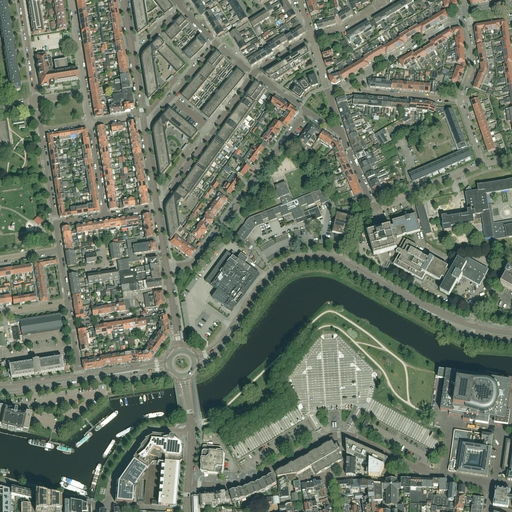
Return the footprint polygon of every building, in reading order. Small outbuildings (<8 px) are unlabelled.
[(26,0),(27,0),(33,35),(44,33),(38,0),(26,0)] [(159,6),(154,0),(132,0),(133,1),(133,3),(133,4),(134,4),(134,6),(134,9),(135,11),(135,12),(135,14),(136,17),(135,17),(136,17),(136,19),(136,20),(136,22),(137,25),(137,27),(137,28),(138,30),(138,33),(139,35),(148,28),(148,27),(147,23),(148,23),(148,19),(147,19),(146,16),(147,16),(147,15),(149,14),(151,13),(153,12),(154,11),(156,9),(158,8),(159,6)] [(165,15),(173,8),(167,0),(154,0),(159,6),(165,15)] [(204,7),(202,3),(206,0),(202,0),(200,1),(201,2),(194,6),(198,11),(204,7)] [(231,7),(237,2),(235,0),(229,0),(227,1),(228,2),(227,2),(229,5),(226,7),(228,9),(231,7)] [(289,5),(286,0),(285,0),(279,4),(280,5),(281,7),(280,8),(280,9),(278,10),(280,12),(283,10),(283,9),(289,5)] [(368,3),(367,0),(360,0),(350,4),(353,10),(356,8),(355,5),(359,4),(361,3),(362,6),(368,3)] [(407,6),(404,0),(399,4),(405,15),(406,17),(409,15),(406,10),(405,8),(407,6)] [(414,5),(410,0),(404,0),(407,6),(413,16),(415,14),(414,13),(411,7),(414,5)] [(319,6),(323,5),(325,4),(324,2),(316,4),(315,1),(307,4),(309,9),(317,7),(319,6)] [(207,12),(205,8),(208,6),(209,7),(213,4),(211,2),(207,4),(204,7),(198,11),(201,17),(204,15),(207,12)] [(234,12),(241,8),(237,2),(231,7),(233,11),(230,13),(231,15),(234,13),(234,12)] [(405,15),(399,4),(394,7),(397,12),(400,11),(401,13),(403,16),(405,15)] [(293,11),(291,8),(289,5),(283,9),(283,10),(285,13),(282,15),(283,17),(286,15),(293,11)] [(353,16),(349,10),(347,12),(343,6),(341,8),(343,11),(344,13),(347,19),(353,16)] [(319,13),(317,7),(309,9),(311,16),(319,13)] [(397,12),(394,7),(388,10),(392,15),(397,12)] [(237,17),(244,13),(241,8),(234,12),(234,13),(236,16),(233,18),(234,20),(237,18),(238,18),(237,17)] [(444,20),(447,18),(446,11),(444,12),(442,13),(440,9),(439,9),(438,10),(444,20)] [(217,13),(213,15),(210,10),(207,12),(204,15),(207,20),(214,16),(214,17),(218,15),(217,13)] [(393,22),(395,21),(393,17),(392,15),(388,10),(383,13),(387,18),(389,17),(391,19),(393,22)] [(444,20),(438,10),(436,11),(436,12),(438,15),(436,17),(440,23),(444,20)] [(9,18),(8,11),(0,12),(0,18),(2,28),(10,27),(9,20),(9,18)] [(270,18),(266,11),(260,15),(264,22),(266,25),(268,24),(266,21),(270,18)] [(296,16),(295,14),(293,11),(286,15),(289,19),(285,21),(286,23),(289,21),(290,20),(296,16)] [(336,25),(334,17),(330,18),(330,17),(331,17),(329,11),(326,11),(328,20),(329,20),(330,27),(336,25)] [(347,19),(344,13),(343,11),(340,12),(342,15),(339,16),(342,22),(347,19)] [(241,23),(247,19),(244,13),(237,17),(238,18),(237,18),(240,22),(236,24),(236,23),(232,26),(233,28),(238,26),(241,23)] [(387,18),(383,13),(378,16),(381,21),(383,24),(385,27),(387,30),(389,29),(384,20),(387,18)] [(440,23),(436,17),(433,18),(431,14),(429,15),(429,16),(435,26),(440,23)] [(264,22),(260,15),(255,18),(259,25),(258,25),(261,29),(263,27),(260,24),(264,22)] [(221,20),(220,18),(217,20),(214,17),(214,16),(207,20),(211,26),(217,21),(218,22),(221,20)] [(383,24),(381,21),(378,16),(373,19),(374,21),(371,22),(374,26),(376,25),(377,26),(380,25),(382,29),(382,28),(384,32),(387,30),(385,27),(383,24)] [(435,26),(429,16),(427,17),(429,21),(427,22),(431,28),(435,26)] [(189,25),(182,18),(179,21),(185,28),(189,25)] [(259,25),(255,18),(250,22),(253,28),(255,32),(257,31),(255,27),(258,25),(259,25)] [(431,28),(427,22),(425,23),(422,20),(420,21),(427,31),(431,28)] [(185,28),(179,21),(175,24),(182,31),(185,28)] [(221,28),(225,25),(229,23),(228,21),(223,23),(220,26),(218,22),(217,21),(211,26),(214,31),(221,27),(221,28)] [(420,21),(419,22),(418,22),(420,26),(418,27),(422,34),(427,31),(420,21)] [(508,31),(506,22),(505,21),(500,22),(500,27),(502,26),(503,31),(508,31)] [(372,30),(371,28),(374,26),(371,22),(369,24),(368,22),(362,25),(364,27),(366,31),(367,33),(369,32),(372,30)] [(305,33),(301,27),(302,27),(299,23),(298,24),(300,27),(296,30),(300,37),(305,33)] [(422,34),(418,27),(417,25),(415,27),(413,23),(411,24),(417,34),(418,33),(419,34),(421,32),(422,34)] [(182,31),(175,24),(172,28),(179,35),(182,31)] [(411,24),(409,25),(411,29),(409,31),(412,37),(417,34),(411,24)] [(489,36),(487,24),(481,25),(481,30),(483,30),(483,32),(486,32),(487,36),(489,36)] [(221,27),(214,31),(218,37),(224,33),(228,31),(232,28),(231,26),(227,28),(225,25),(221,28),(221,27)] [(367,33),(366,31),(364,27),(362,25),(357,28),(360,33),(361,34),(364,32),(365,34),(367,33)] [(290,33),(294,40),(300,37),(296,30),(294,26),(292,27),(294,31),(291,33),(290,33)] [(11,33),(10,27),(2,28),(4,44),(13,43),(12,35),(11,33)] [(179,35),(172,28),(169,31),(175,38),(179,35)] [(360,33),(357,28),(352,31),(359,42),(360,44),(362,43),(361,41),(358,35),(361,34),(360,33)] [(463,38),(461,29),(460,28),(452,30),(453,35),(454,34),(457,34),(458,38),(463,38)] [(294,40),(290,33),(291,33),(289,29),(287,31),(289,34),(285,37),(288,41),(289,43),(294,40)] [(411,37),(408,31),(405,32),(403,29),(401,30),(407,40),(411,37)] [(241,36),(244,34),(243,32),(239,34),(237,30),(230,34),(234,40),(240,36),(241,36)] [(282,45),(278,38),(279,37),(277,34),(276,34),(274,30),(272,32),(274,35),(275,35),(277,39),(274,41),(273,41),(277,48),(282,45)] [(407,40),(401,30),(399,31),(400,33),(401,35),(399,36),(400,38),(404,44),(403,43),(406,42),(406,41),(407,40)] [(446,39),(453,35),(452,30),(443,35),(446,39)] [(175,38),(169,31),(165,34),(172,41),(175,38)] [(285,37),(284,35),(284,34),(282,31),(280,32),(282,35),(279,37),(278,38),(282,45),(288,41),(285,37)] [(359,42),(352,31),(347,34),(348,36),(345,38),(351,48),(353,46),(351,43),(354,40),(358,47),(361,46),(360,44),(359,42)] [(404,44),(400,38),(398,39),(396,35),(395,36),(393,37),(400,47),(404,44)] [(447,41),(446,39),(443,35),(439,37),(443,44),(445,48),(447,47),(447,46),(445,43),(447,41)] [(482,41),(481,35),(480,35),(476,36),(477,44),(485,43),(484,41),(482,41)] [(237,45),(244,41),(244,42),(247,40),(246,38),(243,40),(241,36),(240,36),(234,40),(237,45)] [(208,44),(201,37),(197,40),(204,47),(208,44)] [(277,48),(273,41),(274,41),(271,37),(269,38),(272,42),(267,45),(269,47),(272,51),(277,48)] [(393,37),(392,38),(391,38),(393,42),(391,43),(395,50),(400,47),(393,37)] [(443,44),(439,37),(435,40),(441,50),(442,49),(443,49),(441,45),(443,44)] [(247,47),(251,45),(258,40),(257,38),(250,43),(246,45),(244,42),(244,41),(237,45),(240,51),(247,47)] [(185,66),(180,60),(160,39),(152,46),(153,46),(158,52),(165,59),(164,59),(167,62),(170,65),(171,65),(175,69),(174,70),(177,73),(185,66)] [(204,47),(197,40),(194,43),(201,51),(204,47)] [(349,47),(345,40),(341,42),(344,50),(349,47)] [(441,50),(435,40),(430,43),(436,51),(435,49),(436,48),(439,52),(439,51),(441,50)] [(395,50),(391,43),(389,45),(387,41),(385,42),(391,52),(395,50)] [(385,42),(383,43),(385,47),(383,48),(387,55),(391,52),(385,42)] [(14,49),(13,43),(4,44),(7,60),(15,59),(14,52),(14,49)] [(201,51),(194,43),(190,47),(197,54),(201,51)] [(436,51),(430,43),(431,44),(428,45),(429,46),(427,47),(434,57),(435,56),(436,56),(433,52),(436,51)] [(387,55),(383,48),(382,46),(380,48),(378,44),(377,44),(375,46),(381,55),(383,54),(383,55),(386,53),(387,55)] [(268,57),(263,50),(263,51),(260,53),(257,49),(258,49),(255,45),(253,47),(255,50),(257,54),(258,54),(262,60),(268,57)] [(158,92),(155,72),(154,65),(155,65),(156,56),(156,53),(158,52),(153,46),(151,48),(151,47),(151,48),(149,50),(149,49),(149,50),(147,51),(146,53),(145,53),(144,55),(143,57),(143,60),(142,60),(143,60),(143,62),(143,64),(143,65),(144,67),(143,67),(144,67),(144,70),(144,72),(144,73),(145,75),(145,78),(146,80),(145,80),(145,81),(146,81),(146,83),(146,86),(147,86),(147,88),(147,89),(147,91),(148,94),(148,96),(148,97),(149,99),(148,99),(149,99),(149,100),(150,99),(151,99),(158,92)] [(272,51),(269,47),(265,49),(263,46),(261,47),(263,51),(263,50),(268,57),(273,53),(272,51)] [(375,46),(374,47),(373,47),(375,50),(373,52),(377,58),(381,55),(375,46)] [(197,54),(190,47),(187,50),(194,57),(197,54)] [(434,57),(427,47),(423,49),(427,56),(429,55),(431,58),(432,58),(434,57)] [(309,54),(307,48),(306,48),(306,49),(302,51),(301,51),(301,52),(299,53),(298,53),(302,58),(309,54)] [(333,56),(331,49),(322,52),(324,59),(333,56)] [(194,57),(187,50),(184,53),(190,60),(194,57)] [(250,54),(252,57),(253,57),(257,63),(262,60),(258,54),(257,54),(255,50),(250,54)] [(376,59),(372,52),(370,54),(368,50),(367,50),(366,51),(372,61),(376,59)] [(426,62),(424,58),(426,57),(422,50),(418,53),(424,63),(426,62)] [(366,51),(364,52),(364,53),(366,56),(364,57),(368,66),(369,65),(368,64),(371,63),(370,62),(372,61),(366,51)] [(225,59),(217,52),(214,56),(222,62),(225,59)] [(299,60),(302,58),(298,53),(298,54),(294,56),(293,56),(293,57),(291,58),(290,58),(290,59),(293,64),(299,60)] [(417,62),(413,55),(412,53),(408,56),(414,66),(416,65),(414,61),(416,60),(417,62)] [(424,63),(418,53),(416,54),(416,53),(413,55),(417,62),(419,61),(421,64),(422,64),(423,63),(424,63)] [(54,83),(78,80),(77,69),(74,70),(74,68),(70,69),(71,69),(68,70),(67,61),(54,63),(56,72),(52,72),(52,69),(50,59),(47,59),(46,54),(45,55),(36,56),(35,56),(40,87),(49,85),(49,86),(50,87),(51,87),(52,88),(52,87),(53,87),(54,86),(54,85),(54,83)] [(252,57),(250,54),(245,57),(247,61),(251,67),(257,63),(253,57),(252,57)] [(302,65),(310,60),(309,54),(302,58),(299,60),(302,65)] [(222,62),(214,56),(211,60),(219,66),(222,62)] [(414,66),(408,56),(404,59),(407,65),(408,65),(410,64),(412,68),(412,67),(414,66)] [(343,62),(342,60),(338,61),(337,60),(336,60),(333,61),(332,57),(324,60),(326,66),(334,64),(334,66),(337,65),(343,62)] [(368,66),(364,57),(363,58),(364,59),(362,60),(360,57),(358,58),(364,68),(368,66)] [(358,58),(356,59),(358,63),(356,64),(360,71),(364,68),(358,58)] [(462,66),(465,66),(465,63),(464,58),(457,59),(453,59),(453,62),(457,61),(458,64),(462,63),(462,66)] [(16,64),(15,59),(7,60),(9,76),(18,75),(17,67),(16,64)] [(285,69),(289,66),(293,64),(290,59),(286,61),(285,61),(285,62),(283,63),(282,63),(282,64),(285,69)] [(407,65),(404,59),(399,61),(397,62),(399,65),(401,64),(403,68),(405,66),(408,70),(410,69),(408,65),(407,65)] [(219,66),(211,60),(208,63),(216,70),(219,66)] [(292,71),(302,65),(299,60),(293,64),(289,66),(292,71)] [(360,71),(356,64),(354,66),(352,62),(351,62),(350,63),(356,73),(360,71)] [(216,70),(208,63),(205,67),(213,73),(216,70)] [(350,63),(348,64),(347,64),(350,68),(348,69),(351,76),(356,73),(350,63)] [(277,74),(280,72),(285,69),(282,64),(278,66),(277,66),(278,67),(275,68),(274,68),(274,69),(277,74)] [(283,77),(292,71),(289,66),(285,69),(280,72),(283,77)] [(455,72),(462,74),(465,66),(462,66),(461,68),(457,67),(456,69),(452,68),(451,70),(455,72)] [(213,73),(205,67),(202,71),(210,77),(213,73)] [(351,76),(348,69),(345,71),(343,67),(341,68),(347,78),(351,76)] [(341,68),(339,69),(339,70),(341,73),(339,75),(343,81),(347,78),(341,68)] [(245,76),(238,69),(235,73),(242,79),(245,76)] [(270,78),(277,74),(274,69),(270,71),(269,71),(270,71),(267,73),(266,73),(265,74),(270,78)] [(343,81),(339,75),(337,75),(337,74),(334,74),(333,69),(327,72),(328,76),(329,78),(329,77),(331,84),(335,85),(340,82),(341,82),(343,81)] [(210,77),(202,71),(199,74),(207,80),(210,77)] [(242,79),(235,73),(234,73),(233,72),(230,75),(239,83),(242,79)] [(275,82),(283,77),(280,72),(277,74),(270,78),(275,82)] [(439,76),(439,73),(432,73),(431,78),(431,84),(430,93),(435,94),(438,83),(436,83),(436,79),(437,79),(438,76),(439,76)] [(207,80),(199,74),(196,78),(204,84),(207,80)] [(490,80),(485,78),(486,76),(480,74),(479,74),(477,78),(489,83),(490,80)] [(19,81),(18,75),(9,76),(12,92),(20,90),(19,83),(19,81)] [(239,83),(230,75),(227,79),(229,80),(236,87),(239,83)] [(452,81),(459,84),(461,79),(450,75),(449,77),(453,79),(452,81)] [(112,86),(130,83),(128,76),(120,77),(120,83),(119,83),(119,81),(118,81),(109,82),(109,84),(110,86),(112,85),(112,86)] [(317,83),(315,76),(309,78),(311,85),(311,86),(312,87),(314,87),(316,87),(316,86),(318,86),(318,84),(317,83)] [(375,88),(376,81),(374,80),(374,76),(368,80),(370,88),(375,88)] [(204,84),(196,78),(193,81),(201,88),(204,84)] [(229,80),(226,84),(233,90),(236,87),(229,80)] [(309,86),(304,80),(299,84),(303,90),(304,91),(305,91),(305,92),(307,91),(309,90),(308,90),(310,88),(309,87),(309,86)] [(201,88),(193,81),(190,85),(198,91),(201,88)] [(131,90),(130,83),(112,86),(112,85),(110,86),(110,89),(111,93),(113,92),(121,91),(131,90)] [(267,91),(256,83),(253,87),(264,95),(267,91)] [(487,90),(481,88),(482,86),(475,83),(473,88),(486,93),(487,90)] [(233,90),(226,84),(223,88),(230,94),(233,90)] [(198,91),(190,85),(187,89),(195,95),(198,91)] [(264,95),(253,87),(250,91),(261,99),(264,95)] [(230,94),(223,88),(220,91),(227,97),(230,94)] [(303,93),(302,92),(296,88),(292,93),(298,97),(299,98),(300,98),(300,99),(301,97),(302,97),(303,96),(303,95),(304,94),(303,93)] [(184,92),(192,98),(195,95),(187,89),(184,92)] [(113,100),(132,97),(131,90),(121,91),(113,92),(111,93),(109,93),(110,94),(110,98),(108,98),(107,98),(107,101),(108,101),(112,100),(113,100)] [(227,97),(220,91),(217,95),(224,101),(227,97)] [(261,99),(250,91),(247,95),(258,103),(261,99)] [(192,98),(184,92),(181,96),(189,102),(192,98)] [(224,101),(217,95),(214,98),(221,105),(224,101)] [(258,103),(247,95),(244,100),(255,107),(258,103)] [(133,104),(132,97),(113,100),(112,100),(113,107),(120,106),(120,103),(124,102),(124,105),(133,104)] [(276,107),(280,100),(276,97),(271,104),(276,107)] [(221,105),(214,98),(211,102),(218,108),(221,105)] [(478,99),(473,101),(471,101),(473,107),(481,105),(479,99),(478,99)] [(255,107),(244,100),(241,104),(252,112),(255,107)] [(280,110),(285,103),(280,100),(276,107),(280,110)] [(218,108),(211,102),(208,106),(215,112),(218,108)] [(348,107),(348,105),(350,104),(350,102),(348,102),(346,103),(338,105),(339,110),(348,107)] [(285,113),(289,107),(285,103),(280,110),(285,113)] [(435,111),(436,108),(437,106),(429,103),(428,111),(434,114),(435,111)] [(133,110),(134,109),(133,104),(124,105),(123,105),(124,108),(121,109),(122,113),(125,113),(130,112),(130,111),(133,110)] [(252,112),(241,104),(238,108),(249,116),(252,112)] [(482,110),(481,105),(473,107),(475,113),(482,110)] [(122,113),(121,109),(120,109),(120,106),(113,107),(114,114),(122,113)] [(215,112),(208,106),(205,109),(212,116),(215,112)] [(287,114),(285,113),(280,110),(276,107),(271,113),(274,115),(274,114),(277,116),(277,115),(281,118),(281,119),(282,118),(284,116),(285,117),(287,114)] [(294,118),(298,112),(289,107),(285,113),(287,114),(294,118)] [(243,124),(249,116),(238,108),(232,116),(243,124)] [(455,116),(454,114),(453,110),(446,112),(445,109),(436,108),(435,111),(437,115),(444,113),(457,146),(459,151),(467,148),(465,143),(465,142),(455,116)] [(198,133),(187,123),(170,109),(164,117),(163,118),(169,123),(172,125),(173,125),(177,128),(177,129),(183,134),(184,134),(188,138),(191,141),(198,133)] [(212,116),(205,109),(202,113),(209,119),(212,116)] [(484,116),(482,110),(475,113),(477,118),(484,116)] [(294,118),(287,114),(285,117),(284,116),(282,118),(290,123),(294,118)] [(352,118),(358,116),(357,114),(356,114),(351,116),(342,119),(344,123),(353,120),(352,118)] [(243,124),(232,116),(229,120),(240,128),(243,124)] [(486,122),(484,116),(477,118),(478,124),(486,122)] [(171,166),(170,159),(166,135),(168,128),(167,128),(168,125),(168,124),(169,123),(163,118),(162,119),(160,121),(159,123),(158,123),(159,123),(157,125),(156,127),(155,127),(155,128),(154,130),(154,132),(154,135),(155,137),(154,138),(155,138),(155,140),(155,143),(156,143),(156,145),(156,146),(156,148),(157,151),(157,153),(157,154),(158,156),(157,156),(158,156),(158,159),(158,161),(158,162),(159,164),(159,167),(160,169),(159,170),(160,170),(160,172),(161,175),(160,175),(161,175),(161,178),(162,177),(165,172),(170,167),(171,167),(171,166)] [(287,128),(290,123),(282,118),(281,119),(281,120),(282,121),(280,123),(287,128)] [(240,128),(229,120),(226,125),(237,132),(240,128)] [(283,126),(276,121),(272,126),(280,132),(280,131),(281,130),(281,129),(283,126)] [(488,127),(486,122),(478,124),(480,130),(488,127)] [(356,129),(355,127),(356,126),(361,125),(360,123),(345,128),(347,132),(356,129)] [(318,129),(311,124),(309,128),(308,128),(315,133),(318,129)] [(237,132),(226,125),(223,129),(234,136),(237,132)] [(280,132),(272,126),(269,131),(276,136),(277,136),(278,136),(279,135),(279,134),(280,132)] [(348,136),(362,132),(365,130),(364,127),(362,127),(363,129),(356,132),(356,129),(347,132),(348,136)] [(490,133),(488,127),(480,130),(482,135),(490,133)] [(315,133),(308,128),(306,130),(307,130),(305,133),(315,140),(316,140),(312,137),(315,133)] [(88,137),(86,129),(83,129),(80,130),(75,131),(76,135),(80,134),(80,138),(82,138),(88,137)] [(234,136),(223,129),(220,133),(231,141),(234,136)] [(384,130),(375,135),(381,146),(387,142),(383,135),(386,134),(384,130)] [(276,136),(269,131),(267,133),(265,132),(264,134),(273,140),(274,138),(275,138),(276,136)] [(396,139),(402,135),(400,131),(394,135),(396,139)] [(323,145),(329,136),(324,132),(318,141),(323,145)] [(359,138),(358,136),(363,134),(362,132),(348,136),(350,141),(359,138)] [(59,137),(58,133),(54,134),(50,134),(50,135),(47,135),(48,143),(53,143),(52,138),(59,137)] [(231,141),(220,133),(217,137),(228,145),(231,141)] [(315,140),(305,133),(304,134),(303,134),(301,136),(302,137),(309,142),(309,141),(311,139),(314,142),(315,140)] [(492,139),(490,133),(482,135),(484,141),(492,139)] [(273,140),(264,134),(260,139),(269,145),(270,144),(271,143),(271,142),(273,140)] [(329,149),(330,147),(335,140),(329,136),(323,145),(329,149)] [(312,144),(309,141),(309,142),(302,137),(299,141),(311,149),(309,147),(312,144)] [(227,146),(216,138),(213,143),(224,150),(227,146)] [(352,147),(359,143),(363,141),(362,139),(359,140),(359,138),(350,141),(352,147)] [(493,144),(492,139),(484,141),(486,147),(493,144)] [(341,147),(339,143),(335,140),(330,147),(335,150),(341,147)] [(311,149),(299,141),(296,145),(300,147),(297,151),(301,155),(305,157),(311,149)] [(354,152),(366,146),(364,143),(363,141),(359,143),(352,147),(354,152)] [(57,151),(56,147),(54,147),(53,143),(48,143),(48,148),(49,148),(49,152),(57,151)] [(224,150),(213,143),(210,147),(221,155),(224,150)] [(495,150),(493,144),(486,147),(488,152),(495,150)] [(259,156),(264,149),(259,145),(256,148),(254,146),(251,150),(253,152),(259,156)] [(364,152),(363,150),(367,148),(366,146),(354,152),(356,156),(364,152)] [(221,155),(210,147),(207,151),(218,159),(221,155)] [(343,152),(341,147),(335,150),(332,151),(333,153),(334,153),(336,156),(344,153),(343,152)] [(409,175),(413,183),(471,158),(468,149),(409,175)] [(218,159),(207,151),(204,155),(215,163),(218,159)] [(253,152),(248,159),(253,163),(259,156),(253,152)] [(358,161),(370,155),(369,152),(365,154),(364,152),(356,156),(358,161)] [(346,158),(344,153),(336,156),(338,159),(337,160),(338,162),(339,161),(339,162),(346,158)] [(244,164),(246,162),(240,157),(235,154),(232,159),(237,163),(239,161),(243,164),(240,168),(239,167),(236,171),(238,172),(238,173),(243,176),(250,168),(248,167),(244,164)] [(215,163),(204,155),(201,159),(212,167),(215,163)] [(368,161),(367,159),(371,157),(370,155),(358,161),(360,165),(368,161)] [(342,167),(349,164),(346,158),(339,162),(342,167)] [(212,167),(201,159),(198,163),(209,171),(212,167)] [(362,170),(374,164),(373,162),(369,164),(368,161),(360,165),(362,170)] [(209,171),(198,163),(195,168),(206,175),(209,171)] [(344,173),(351,170),(349,164),(342,167),(342,168),(340,168),(343,174),(344,174),(344,173)] [(372,171),(371,168),(375,166),(374,164),(362,170),(365,174),(372,171)] [(229,174),(232,170),(227,166),(224,170),(229,174)] [(206,175),(195,168),(192,172),(203,179),(206,175)] [(376,176),(375,174),(384,170),(383,168),(373,173),(372,173),(365,176),(367,180),(376,176)] [(347,179),(354,176),(351,170),(344,173),(344,174),(347,179)] [(203,179),(192,172),(189,176),(200,184),(203,179)] [(378,180),(377,178),(386,174),(385,172),(376,176),(367,180),(369,184),(378,180)] [(200,184),(189,176),(186,180),(197,188),(200,184)] [(235,187),(241,180),(235,176),(230,183),(235,187)] [(347,185),(357,181),(354,176),(347,179),(348,183),(347,183),(347,185)] [(385,182),(384,180),(388,178),(387,176),(378,180),(369,184),(372,190),(376,188),(375,186),(380,184),(385,182)] [(400,182),(398,177),(392,180),(388,182),(389,186),(394,184),(394,185),(400,182)] [(197,188),(186,180),(183,184),(194,192),(197,188)] [(407,180),(401,182),(402,187),(408,185),(409,189),(410,189),(407,180)] [(492,214),(491,208),(490,208),(490,206),(491,205),(488,206),(486,195),(487,195),(495,193),(502,192),(509,191),(511,190),(511,180),(507,181),(489,184),(482,185),(477,186),(478,191),(472,192),(472,191),(470,188),(470,189),(468,190),(468,189),(466,190),(466,193),(465,193),(468,211),(467,211),(468,215),(447,218),(447,216),(442,217),(442,221),(443,221),(443,224),(444,231),(444,232),(451,231),(451,228),(458,227),(465,226),(465,225),(472,224),(472,225),(474,224),(473,217),(475,217),(476,217),(475,215),(481,214),(485,236),(485,239),(486,239),(493,238),(496,238),(496,240),(494,240),(498,240),(498,239),(506,238),(511,237),(511,220),(496,224),(496,223),(496,224),(494,224),(492,214)] [(352,190),(359,187),(357,181),(347,185),(348,186),(349,185),(352,190)] [(215,182),(211,187),(216,190),(219,185),(215,182)] [(230,194),(235,187),(230,183),(229,185),(226,183),(223,187),(226,189),(225,191),(230,194)] [(308,211),(304,213),(301,207),(307,204),(308,207),(314,204),(315,204),(314,203),(320,201),(322,205),(322,204),(328,202),(329,202),(325,194),(322,195),(320,190),(292,201),(285,183),(275,186),(277,191),(274,192),(277,200),(280,198),(283,205),(253,217),(252,216),(251,217),(251,218),(249,218),(248,220),(248,219),(245,223),(246,223),(237,235),(239,237),(236,240),(249,249),(251,246),(247,242),(248,240),(247,240),(251,233),(255,228),(257,227),(264,224),(262,220),(269,218),(270,222),(277,219),(275,215),(281,213),(283,217),(289,214),(292,213),(295,221),(296,220),(297,224),(306,221),(311,219),(312,221),(322,217),(318,208),(309,212),(308,211)] [(194,192),(183,184),(180,188),(191,196),(194,192)] [(381,189),(380,184),(375,186),(376,188),(372,190),(374,195),(386,190),(385,187),(381,189)] [(356,198),(364,197),(359,187),(352,190),(356,199),(353,199),(355,203),(358,202),(356,198)] [(180,207),(179,206),(181,204),(179,203),(182,199),(186,202),(191,196),(180,188),(176,195),(175,196),(174,197),(173,199),(172,199),(173,199),(171,201),(170,203),(169,203),(170,203),(168,205),(167,207),(167,208),(166,210),(166,213),(178,211),(178,209),(180,207)] [(402,193),(400,188),(396,190),(396,189),(392,191),(394,196),(402,193)] [(376,199),(389,193),(388,190),(387,190),(387,189),(386,190),(374,195),(376,199)] [(227,200),(220,194),(218,197),(219,197),(217,200),(216,199),(224,205),(224,204),(225,204),(226,202),(227,200)] [(98,204),(98,199),(97,199),(97,195),(92,196),(89,196),(90,200),(92,200),(93,204),(93,205),(98,204)] [(224,205),(216,199),(214,201),(215,202),(213,205),(220,210),(222,208),(222,207),(224,205)] [(65,207),(65,204),(64,200),(57,201),(58,206),(58,210),(59,210),(64,209),(63,207),(65,207)] [(430,229),(423,201),(415,205),(423,231),(430,229)] [(99,212),(98,204),(93,205),(93,204),(87,205),(87,206),(88,214),(93,213),(96,213),(96,212),(99,212)] [(220,210),(213,205),(211,207),(209,209),(210,209),(216,214),(218,212),(219,212),(220,210)] [(71,216),(71,212),(64,213),(64,209),(59,210),(60,218),(63,218),(67,217),(71,216)] [(216,214),(210,209),(208,212),(207,211),(205,214),(213,219),(214,218),(215,218),(216,216),(216,215),(216,214)] [(181,229),(180,224),(178,211),(166,213),(167,215),(167,216),(167,215),(167,218),(168,221),(168,223),(168,224),(168,223),(169,226),(168,226),(169,226),(169,229),(169,231),(169,232),(170,234),(170,237),(171,241),(180,229),(181,229)] [(346,237),(349,227),(351,217),(337,214),(332,233),(337,235),(346,237)] [(397,250),(393,236),(396,236),(397,238),(420,232),(416,215),(392,222),(394,227),(391,227),(391,226),(367,233),(374,256),(397,250)] [(43,221),(39,216),(34,221),(38,225),(43,221)] [(213,221),(206,216),(204,219),(203,218),(202,220),(209,226),(211,224),(213,222),(213,221)] [(209,226),(202,220),(200,222),(201,223),(199,225),(206,231),(207,231),(209,228),(208,227),(209,226)] [(196,230),(203,236),(205,234),(206,232),(207,231),(206,231),(199,225),(197,229),(196,228),(194,228),(194,229),(196,230)] [(196,230),(194,229),(190,234),(199,240),(200,238),(201,239),(203,236),(196,230)] [(175,247),(181,240),(176,236),(170,243),(172,244),(172,245),(173,246),(174,247),(175,247)] [(193,237),(191,236),(191,237),(189,240),(186,243),(180,251),(183,252),(183,253),(184,254),(185,254),(191,247),(187,245),(189,242),(193,237)] [(156,252),(155,243),(137,246),(136,240),(135,240),(129,241),(126,241),(128,250),(128,253),(129,256),(129,259),(137,258),(136,255),(156,252)] [(180,251),(186,243),(181,240),(175,247),(176,247),(176,248),(177,249),(178,249),(180,251)] [(446,271),(448,267),(430,257),(429,260),(415,252),(418,247),(404,240),(396,254),(399,255),(394,265),(415,277),(414,278),(423,283),(427,276),(425,275),(426,274),(440,282),(442,278),(446,280),(440,291),(449,296),(457,282),(459,283),(462,277),(463,276),(461,275),(468,261),(466,259),(464,262),(458,259),(450,273),(446,271)] [(194,253),(196,250),(194,248),(193,249),(191,247),(185,254),(185,255),(186,255),(186,256),(187,257),(188,257),(189,257),(190,258),(194,253),(194,254),(194,253)] [(238,260),(236,259),(228,253),(227,252),(206,282),(212,287),(218,291),(212,298),(232,312),(260,275),(253,270),(250,268),(249,269),(248,268),(244,265),(243,265),(247,260),(241,255),(238,260)] [(145,260),(145,259),(145,257),(137,258),(129,259),(117,261),(118,271),(130,269),(129,263),(145,260)] [(145,260),(146,264),(136,266),(136,268),(140,268),(158,266),(157,257),(148,259),(145,259),(145,260)] [(480,287),(489,270),(466,258),(466,259),(468,261),(461,275),(463,276),(462,277),(480,287)] [(159,270),(158,266),(140,268),(136,268),(137,274),(159,270)] [(160,279),(159,270),(137,274),(136,268),(130,269),(118,271),(121,286),(129,285),(138,283),(160,279)] [(511,274),(511,272),(508,270),(505,275),(507,276),(502,285),(511,291),(511,274)] [(122,289),(122,294),(131,293),(162,288),(161,279),(160,279),(138,283),(129,285),(121,286),(122,289)] [(163,298),(162,291),(153,292),(154,296),(148,297),(148,300),(154,299),(163,298)] [(165,305),(163,298),(154,299),(156,307),(165,305)] [(132,299),(123,301),(125,312),(131,311),(134,310),(132,299)] [(61,325),(60,314),(20,321),(23,336),(62,329),(61,325)] [(169,333),(168,327),(161,328),(161,330),(160,332),(166,337),(169,333)] [(166,337),(160,332),(158,331),(157,333),(156,332),(154,335),(163,342),(165,339),(167,337),(166,337)] [(373,398),(377,381),(378,378),(377,378),(378,374),(374,371),(375,370),(362,358),(363,357),(360,354),(358,352),(358,353),(346,341),(341,336),(340,337),(337,334),(335,332),(332,331),(329,331),(327,331),(324,332),(322,334),(320,335),(318,338),(317,338),(302,357),(302,356),(297,361),(298,362),(287,376),(288,376),(285,380),(285,382),(287,387),(295,406),(262,426),(248,434),(234,443),(235,443),(228,447),(232,453),(237,461),(239,460),(241,459),(243,457),(244,457),(248,455),(250,454),(250,453),(256,450),(262,446),(268,443),(269,442),(274,439),(275,439),(281,435),(287,431),(293,428),(293,427),(295,426),(299,424),(305,420),(307,419),(312,426),(314,429),(315,431),(315,432),(316,432),(321,429),(324,427),(323,426),(315,414),(318,412),(325,412),(325,411),(326,411),(326,412),(333,411),(341,411),(341,410),(342,410),(342,411),(349,410),(352,412),(346,422),(348,424),(353,426),(354,427),(362,412),(364,410),(365,411),(366,409),(365,409),(366,409),(364,413),(370,417),(370,416),(371,417),(377,420),(428,448),(430,449),(431,450),(433,451),(434,451),(437,446),(439,443),(440,441),(433,438),(436,434),(424,427),(416,423),(416,422),(373,398)] [(163,342),(154,335),(152,338),(152,339),(151,341),(159,347),(163,342)] [(159,347),(151,341),(149,343),(150,344),(149,346),(156,351),(159,347)] [(156,351),(149,346),(146,349),(145,348),(144,350),(145,352),(152,356),(152,357),(154,355),(154,354),(156,351)] [(149,360),(152,356),(145,352),(144,353),(142,354),(144,361),(149,360)] [(64,370),(63,365),(66,364),(65,362),(63,363),(62,362),(57,362),(57,358),(38,361),(38,360),(32,361),(32,362),(9,365),(10,371),(7,371),(8,374),(10,373),(11,378),(11,379),(34,375),(34,376),(41,375),(40,374),(64,370)] [(508,425),(510,412),(507,412),(511,382),(504,380),(504,379),(501,379),(501,380),(491,379),(485,377),(447,372),(440,371),(439,373),(439,376),(438,379),(445,380),(445,383),(440,411),(451,412),(451,416),(463,418),(463,420),(470,421),(480,423),(488,424),(489,418),(495,419),(495,423),(508,425)] [(31,419),(32,414),(26,413),(25,416),(25,415),(24,415),(23,416),(16,414),(17,411),(14,410),(14,414),(7,412),(7,411),(7,410),(6,410),(5,410),(6,408),(0,407),(0,406),(0,425),(1,426),(1,427),(22,432),(23,431),(28,432),(31,419)] [(170,409),(146,414),(146,419),(171,414),(170,409)] [(123,435),(143,419),(140,416),(120,431),(123,435)] [(486,478),(487,478),(487,476),(489,465),(490,465),(490,460),(492,448),(492,447),(493,436),(483,434),(482,440),(484,441),(483,442),(485,442),(484,446),(475,445),(476,442),(474,442),(474,438),(475,438),(468,437),(469,432),(458,431),(455,430),(455,431),(454,431),(454,434),(453,439),(453,441),(451,452),(449,464),(448,470),(448,471),(449,472),(456,473),(458,473),(486,478)] [(117,434),(105,447),(108,451),(121,438),(117,434)] [(182,457),(183,448),(183,446),(174,440),(174,439),(173,438),(173,437),(152,435),(152,436),(145,440),(145,441),(140,447),(141,447),(132,461),(133,462),(145,470),(146,471),(148,467),(147,459),(149,455),(158,458),(158,462),(161,462),(179,464),(179,463),(182,462),(183,462),(182,457)] [(511,440),(506,440),(502,472),(505,472),(508,472),(507,481),(511,481),(511,440)] [(384,467),(388,459),(346,441),(347,454),(347,455),(346,476),(356,476),(357,459),(369,465),(369,477),(380,477),(384,467)] [(343,460),(341,458),(341,447),(340,445),(337,445),(335,443),(333,443),(332,442),(327,445),(327,444),(324,446),(314,452),(311,453),(311,454),(301,460),(301,459),(298,461),(293,464),(292,464),(275,473),(278,478),(296,475),(299,475),(312,467),(316,475),(342,461),(343,460)] [(223,474),(223,471),(225,455),(223,453),(221,453),(222,448),(221,448),(221,447),(204,446),(203,446),(202,451),(203,451),(203,452),(202,453),(201,471),(202,473),(204,474),(204,475),(208,475),(208,474),(221,475),(223,474)] [(103,450),(91,472),(96,474),(108,453),(103,450)] [(146,471),(132,461),(118,480),(116,482),(115,502),(158,505),(161,462),(153,461),(146,471)] [(177,483),(178,478),(179,478),(179,476),(178,476),(179,471),(179,469),(179,464),(161,462),(158,505),(160,505),(160,506),(169,506),(175,507),(176,500),(177,500),(177,497),(176,497),(177,492),(178,490),(177,490),(177,485),(178,485),(178,483),(177,483)] [(37,471),(12,465),(11,470),(36,476),(37,471)] [(35,476),(11,470),(10,475),(34,481),(35,476)] [(64,478),(40,472),(38,477),(63,482),(64,478)] [(272,475),(261,481),(265,491),(276,485),(276,481),(272,475)] [(278,478),(280,499),(289,498),(288,481),(287,482),(287,480),(290,483),(296,479),(296,478),(296,475),(278,478)] [(63,483),(38,477),(37,482),(61,488),(63,483)] [(94,485),(69,479),(68,484),(92,490),(94,485)] [(401,490),(401,480),(398,480),(398,479),(386,479),(386,480),(387,480),(387,482),(386,482),(382,482),(382,483),(383,490),(386,490),(387,490),(387,492),(386,492),(386,493),(386,494),(387,494),(387,497),(386,497),(387,497),(387,501),(387,502),(383,502),(383,511),(403,511),(404,506),(399,506),(399,490),(401,490)] [(423,480),(423,489),(432,490),(433,486),(433,481),(426,480),(423,480)] [(446,492),(447,485),(447,480),(433,480),(433,481),(433,486),(432,490),(432,492),(436,492),(436,496),(446,496),(446,492)] [(261,481),(249,486),(253,496),(258,494),(265,491),(261,481)] [(369,501),(368,482),(359,482),(359,490),(360,491),(366,491),(366,492),(367,499),(366,499),(366,506),(369,506),(369,501)] [(311,502),(310,498),(306,490),(305,483),(302,484),(305,504),(305,505),(306,511),(305,511),(312,511),(312,510),(312,507),(311,502)] [(383,511),(379,511),(378,502),(383,502),(383,490),(382,483),(374,483),(374,491),(375,496),(375,500),(375,511),(383,511)] [(92,490),(68,484),(67,489),(91,495),(92,490)] [(243,489),(237,490),(239,500),(246,499),(248,498),(253,496),(249,486),(243,489)] [(454,511),(455,510),(459,511),(463,511),(463,510),(464,508),(464,505),(465,496),(464,496),(464,495),(465,495),(465,494),(466,488),(459,487),(459,486),(458,493),(457,493),(457,492),(456,492),(456,495),(456,496),(456,498),(451,498),(450,509),(448,508),(447,508),(447,511),(454,511)] [(511,496),(511,490),(510,491),(495,488),(493,506),(508,508),(509,501),(511,501),(511,498),(509,498),(510,497),(511,496)] [(432,507),(432,492),(432,490),(423,489),(422,489),(422,493),(419,493),(419,492),(411,491),(411,495),(410,504),(418,505),(419,505),(419,506),(425,507),(432,507)] [(233,502),(239,500),(237,490),(230,492),(233,502)] [(30,504),(33,495),(33,493),(32,492),(29,492),(28,491),(26,499),(25,499),(24,504),(30,504)] [(230,501),(228,492),(219,494),(219,495),(218,495),(218,494),(217,494),(216,495),(215,495),(215,494),(200,495),(201,509),(216,508),(216,503),(217,503),(217,504),(219,504),(219,503),(230,501)] [(60,511),(61,510),(61,501),(61,499),(60,499),(60,500),(55,498),(54,498),(49,497),(49,496),(47,496),(42,495),(41,495),(37,494),(36,496),(35,499),(35,511),(60,511)] [(200,511),(200,497),(192,497),(192,511),(200,511)] [(91,511),(91,509),(90,509),(90,507),(70,502),(70,503),(65,502),(64,511),(91,511)]
